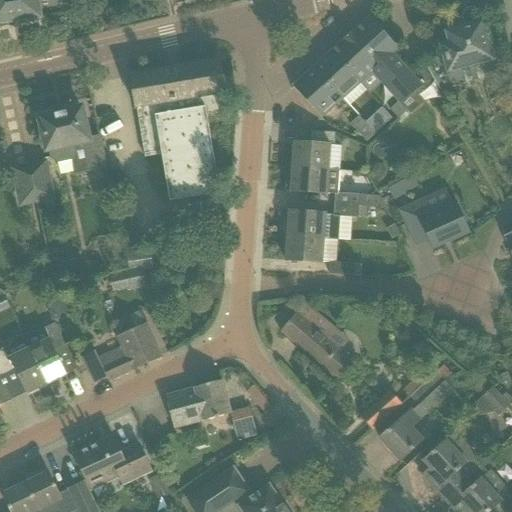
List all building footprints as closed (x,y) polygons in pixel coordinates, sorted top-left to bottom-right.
[(0,0),(0,24),(40,18),(38,2),(53,0),(0,0)] [(445,73),(462,69),(484,63),(490,85),(504,82),(488,22),(484,24),(483,23),(481,24),(482,20),(482,16),(480,12),(477,10),(473,8),(469,9),(466,10),(463,14),(462,17),(462,21),(464,25),(467,27),(447,33),(450,44),(441,47),(444,57),(441,58),(445,73)] [(398,102),(401,106),(422,86),(392,54),(398,49),(369,17),(350,35),(378,67),(371,73),(372,74),(398,102)] [(331,52),(360,84),(372,74),(371,73),(378,67),(350,35),(331,52)] [(331,52),(314,68),(343,100),(355,89),(360,84),(331,52)] [(132,76),(130,77),(131,77),(130,77),(130,80),(131,80),(135,106),(135,108),(136,108),(136,109),(137,109),(145,158),(162,155),(170,202),(220,194),(208,119),(225,116),(221,94),(223,94),(224,94),(225,94),(225,92),(224,92),(220,64),(220,62),(219,62),(218,62),(190,67),(189,67),(161,72),(161,71),(159,72),(160,72),(132,77),(132,76)] [(322,119),(343,100),(314,68),(305,76),(293,87),(322,119)] [(405,113),(406,111),(401,106),(398,102),(389,111),(398,120),(405,113)] [(106,167),(100,138),(88,140),(81,109),(76,105),(67,107),(65,113),(40,119),(47,150),(49,150),(50,159),(57,164),(72,160),(75,152),(83,150),(88,172),(106,167)] [(392,119),(384,110),(375,118),(383,127),(392,119)] [(405,113),(398,120),(396,121),(400,125),(409,116),(405,113)] [(350,125),(359,134),(367,126),(359,117),(350,125)] [(375,134),(367,126),(359,134),(367,142),(375,134)] [(292,168),(329,170),(330,146),(334,146),(335,134),(311,132),(310,144),(294,143),(292,168)] [(44,160),(29,163),(37,200),(51,197),(44,160)] [(22,203),(37,200),(29,163),(14,166),(22,203)] [(335,195),(335,205),(366,207),(387,208),(380,197),(338,194),(340,171),(329,170),(292,168),(291,192),(335,195)] [(405,196),(398,184),(388,190),(394,201),(405,196)] [(432,250),(470,233),(456,201),(429,213),(423,201),(399,211),(406,225),(418,220),(432,250)] [(335,205),(334,215),(289,212),(287,237),(324,239),(338,240),(339,216),(366,218),(366,207),(335,205)] [(386,230),(392,240),(401,235),(395,225),(386,230)] [(322,264),(324,239),(287,237),(286,262),(322,264)] [(329,275),(362,277),(362,266),(330,263),(329,275)] [(145,288),(142,270),(126,274),(129,288),(130,291),(145,288)] [(54,281),(55,289),(51,289),(54,305),(65,303),(64,301),(63,288),(61,280),(54,281)] [(332,330),(304,306),(283,332),(337,378),(353,360),(326,337),(332,330)] [(82,358),(89,373),(94,384),(107,379),(109,382),(161,358),(140,311),(122,320),(128,333),(118,338),(125,353),(121,355),(119,349),(98,359),(95,352),(82,358)] [(55,324),(37,333),(35,329),(23,335),(47,385),(67,375),(55,351),(65,346),(55,324)] [(12,345),(0,350),(0,374),(1,377),(14,370),(27,394),(47,385),(23,335),(10,341),(12,345)] [(418,406),(437,388),(446,397),(453,391),(436,373),(410,397),(418,406)] [(502,384),(510,381),(506,373),(499,376),(502,384)] [(174,429),(231,415),(230,413),(222,381),(195,389),(166,397),(174,429)] [(475,392),(481,399),(489,391),(483,384),(475,392)] [(489,391),(481,399),(499,416),(510,405),(492,388),(489,391)] [(373,430),(401,405),(390,392),(361,418),(373,430)] [(230,413),(231,415),(238,442),(256,437),(248,408),(230,413)] [(410,409),(379,439),(381,440),(399,460),(400,462),(423,441),(412,429),(420,421),(410,409)] [(423,475),(445,499),(481,465),(474,458),(477,455),(456,433),(423,462),(430,469),(423,475)] [(151,472),(138,445),(121,454),(113,437),(75,455),(89,486),(117,473),(122,485),(151,472)] [(488,472),(481,465),(445,499),(457,511),(490,511),(502,502),(496,496),(506,487),(490,470),(488,472)] [(286,511),(269,486),(248,501),(245,496),(249,493),(234,469),(187,500),(194,511),(219,511),(235,502),(242,511),(286,511)] [(59,495),(48,472),(25,483),(39,511),(38,511),(75,511),(77,511),(100,511),(86,482),(59,495)] [(161,475),(149,480),(158,500),(170,494),(161,475)] [(10,511),(37,511),(39,511),(25,483),(2,494),(10,511)]
